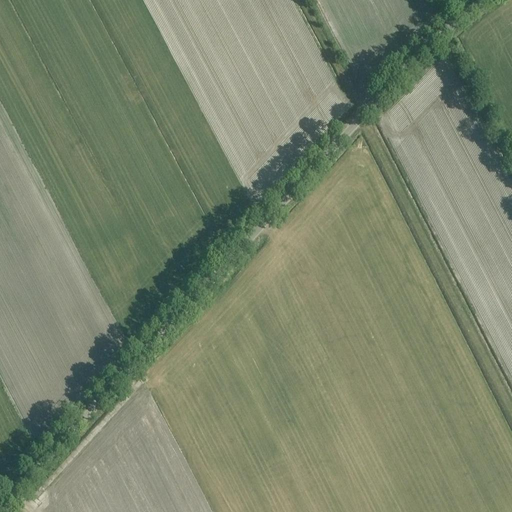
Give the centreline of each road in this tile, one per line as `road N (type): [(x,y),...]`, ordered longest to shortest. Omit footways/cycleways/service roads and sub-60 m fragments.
road 1 (unclassified): [(0,510),(368,109),(484,0)]
road 2 (track): [(357,121),(511,415)]
road 3 (track): [(368,109),(303,0)]
